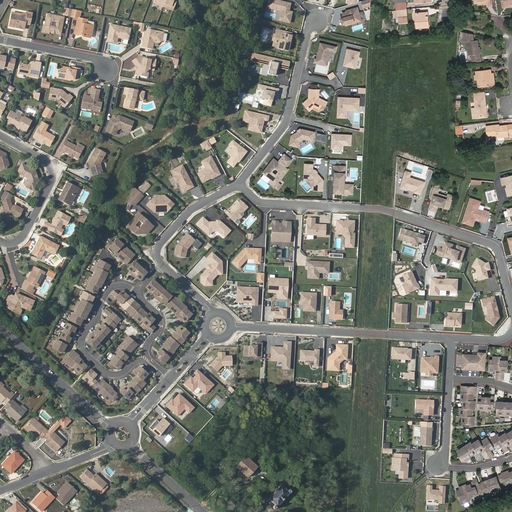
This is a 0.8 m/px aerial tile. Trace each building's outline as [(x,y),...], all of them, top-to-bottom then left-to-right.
[(153,0),(153,2),(173,9),(176,0),(153,0)] [(292,1),(285,0),(269,0),(268,5),(283,9),(282,13),(285,14),(284,19),(291,20),(293,10),(289,9),(290,7),(291,7),(292,1)] [(501,0),(503,9),(511,7),(511,5),(505,6),(503,0),(501,0)] [(362,15),(360,8),(358,8),(357,6),(352,7),(352,8),(344,11),(345,14),(344,14),(345,19),(347,18),(348,23),(353,21),(353,20),(356,19),(356,17),(362,15)] [(401,23),(408,22),(407,9),(406,9),(397,9),(394,9),(393,17),(401,16),(401,23)] [(27,12),(26,15),(12,13),(9,26),(24,29),(25,24),(26,22),(30,23),(32,13),(27,12)] [(429,26),(428,12),(416,13),(417,27),(429,26)] [(53,30),(55,31),(55,32),(60,33),(61,32),(64,17),(48,14),(46,25),(45,27),(47,31),(49,31),(53,32),(53,30)] [(87,24),(88,20),(78,18),(75,33),(76,35),(78,35),(80,35),(80,33),(82,33),(82,35),(83,36),(90,38),(92,37),(94,25),(87,24)] [(354,31),(364,28),(362,21),(352,24),(354,31)] [(129,39),(131,28),(111,25),(108,41),(116,43),(117,39),(116,38),(120,36),(121,38),(129,39)] [(275,32),(273,32),(272,38),(279,40),(278,46),(288,48),(291,33),(285,32),(285,30),(276,27),(275,32)] [(147,33),(145,33),(144,37),(146,37),(146,38),(145,39),(144,40),(142,46),(153,48),(154,42),(159,43),(162,40),(164,32),(147,29),(147,33)] [(474,40),(473,34),(462,32),(463,43),(465,42),(466,50),(468,50),(468,55),(471,55),(472,61),(481,60),(480,54),(481,54),(480,49),(479,50),(478,47),(477,40),(474,40)] [(315,60),(327,63),(331,49),(336,50),(338,45),(321,41),(319,52),(320,52),(319,57),(317,57),(316,56),(315,60)] [(357,66),(360,50),(348,47),(345,63),(357,66)] [(289,60),(253,52),(251,59),(270,63),(268,71),(275,73),(277,65),(287,67),(289,60)] [(0,66),(15,69),(17,60),(12,59),(12,58),(0,56),(0,66)] [(142,56),(140,56),(133,61),(136,65),(138,65),(139,67),(137,68),(136,74),(141,75),(142,72),(146,72),(146,71),(148,68),(150,69),(154,69),(157,59),(149,57),(149,59),(144,58),(143,57),(142,56)] [(31,67),(29,67),(28,65),(21,64),(19,73),(39,77),(42,62),(36,62),(32,62),(32,64),(31,67)] [(68,69),(68,70),(61,69),(59,77),(66,78),(66,77),(75,79),(75,78),(79,79),(81,69),(77,68),(76,70),(68,69)] [(492,73),(491,69),(476,71),(476,75),(475,75),(476,80),(478,80),(481,79),(482,87),(493,85),(493,79),(491,79),(491,74),(492,73)] [(279,87),(259,82),(258,86),(264,88),(262,96),(265,97),(264,102),(271,104),(274,93),(277,94),(279,87)] [(70,95),(63,89),(53,87),(50,99),(58,100),(66,106),(74,97),(71,94),(70,95)] [(144,99),(145,90),(126,87),(125,93),(128,94),(130,94),(129,98),(127,98),(126,106),(135,108),(137,97),(144,99)] [(311,87),(310,87),(310,93),(312,95),(304,102),(310,109),(315,105),(321,107),(323,103),(326,104),(328,100),(319,96),(320,87),(319,87),(311,87)] [(98,103),(100,93),(93,92),(92,96),(85,94),(82,108),(89,110),(90,109),(93,109),(94,109),(101,110),(102,104),(98,103)] [(486,107),(484,92),(474,93),(476,109),(476,111),(472,111),(473,118),(477,118),(477,117),(486,116),(485,109),(486,107)] [(360,104),(361,97),(340,95),(339,115),(348,116),(349,108),(353,108),(353,104),(360,104)] [(42,114),(50,118),(54,110),(46,106),(42,114)] [(477,118),(488,117),(487,107),(486,107),(485,109),(486,116),(477,117),(477,118)] [(250,121),(254,122),(252,129),(261,131),(264,118),(268,119),(269,115),(246,109),(243,120),(250,121)] [(24,117),(23,118),(10,111),(7,118),(10,120),(8,123),(18,128),(19,127),(20,128),(26,131),(31,121),(24,117)] [(115,117),(112,118),(107,131),(117,134),(118,129),(123,127),(131,131),(135,121),(120,115),(117,116),(115,117)] [(500,127),(497,127),(497,125),(487,126),(488,136),(498,135),(498,138),(505,137),(505,135),(509,135),(509,133),(511,132),(511,126),(511,125),(500,127)] [(54,136),(39,127),(34,136),(41,140),(43,140),(45,141),(45,142),(50,145),(54,136)] [(292,134),(290,143),(300,145),(301,140),(304,138),(313,140),(315,130),(303,127),(292,134)] [(318,132),(317,141),(327,142),(328,133),(318,132)] [(353,145),(353,134),(333,132),(332,148),(343,149),(344,144),(353,145)] [(247,150),(233,139),(229,144),(232,147),(228,152),(239,160),(247,150)] [(66,140),(60,150),(64,152),(65,151),(69,154),(71,153),(73,154),(73,155),(78,158),(83,149),(77,146),(66,140)] [(108,154),(98,149),(91,162),(95,175),(105,173),(102,164),(108,154)] [(276,179),(286,166),(281,162),(283,160),(288,164),(292,158),(285,153),(279,160),(275,157),(264,171),(270,176),(276,180),(276,179)] [(198,172),(202,180),(211,176),(211,177),(219,173),(210,155),(202,160),(206,168),(198,172)] [(35,169),(21,162),(17,170),(26,175),(27,178),(24,183),(26,184),(26,185),(30,187),(31,187),(32,188),(33,188),(38,178),(35,169)] [(314,163),(306,162),(305,176),(310,177),(315,182),(315,188),(324,189),(324,178),(315,168),(313,168),(314,163)] [(182,163),(172,169),(174,174),(174,176),(175,180),(178,180),(183,190),(193,185),(182,163)] [(345,183),(346,165),(336,165),(335,192),(353,192),(354,183),(345,183)] [(422,193),(425,181),(410,176),(411,175),(406,173),(401,187),(408,189),(408,187),(416,189),(415,191),(422,193)] [(511,175),(503,177),(505,184),(508,183),(509,187),(508,187),(509,192),(511,194),(511,175)] [(276,186),(279,182),(276,179),(276,180),(270,176),(267,179),(276,186)] [(262,178),(258,182),(267,189),(271,185),(262,178)] [(144,194),(152,185),(146,180),(138,189),(144,194)] [(80,187),(68,181),(59,198),(71,204),(80,187)] [(441,188),(436,186),(432,197),(434,198),(430,208),(438,210),(439,205),(450,208),(454,195),(450,193),(449,195),(439,192),(441,188)] [(130,196),(136,201),(142,194),(134,187),(130,196)] [(146,204),(153,210),(167,209),(173,203),(164,194),(155,194),(146,204)] [(134,204),(136,201),(130,196),(127,201),(134,204)] [(482,201),(472,197),(465,222),(475,225),(477,217),(483,218),(488,220),(491,211),(485,209),(485,210),(480,208),(482,201)] [(10,198),(3,200),(5,207),(0,208),(0,213),(1,218),(14,214),(19,216),(23,208),(15,204),(14,206),(12,205),(10,198)] [(236,201),(229,209),(227,208),(225,211),(234,219),(237,216),(239,216),(242,213),(242,211),(247,205),(238,198),(236,201)] [(88,213),(82,209),(79,215),(86,218),(88,213)] [(45,221),(43,225),(54,231),(54,230),(58,232),(61,227),(63,223),(65,223),(67,224),(71,217),(59,210),(56,216),(54,217),(53,219),(53,222),(52,224),(45,221)] [(139,212),(127,225),(134,232),(147,232),(153,225),(139,212)] [(203,216),(197,222),(208,233),(212,229),(217,229),(224,235),(230,229),(220,220),(208,221),(203,216)] [(315,217),(307,216),(306,233),(325,234),(326,223),(318,223),(318,224),(315,224),(315,217)] [(354,228),(354,220),(345,219),(345,221),(342,221),(342,220),(337,219),(336,228),(337,228),(337,232),(343,232),(346,236),(346,245),(353,245),(354,232),(352,232),(353,228),(354,228)] [(278,220),(272,220),(271,234),(277,234),(277,239),(290,240),(291,221),(282,220),(282,222),(278,222),(278,220)] [(426,235),(403,227),(399,238),(418,244),(419,241),(423,242),(426,235)] [(177,243),(175,253),(177,255),(185,256),(187,248),(195,239),(187,232),(177,243)] [(59,245),(41,235),(32,252),(41,257),(45,249),(55,253),(59,245)] [(110,239),(105,245),(108,247),(107,248),(111,251),(112,249),(115,251),(114,252),(126,263),(134,253),(116,237),(113,241),(110,239)] [(453,244),(445,241),(443,248),(441,255),(461,261),(466,248),(458,245),(456,250),(452,249),(453,244)] [(245,247),(232,261),(238,267),(247,257),(255,257),(254,262),(260,262),(260,248),(245,247)] [(217,273),(217,268),(222,267),(221,260),(212,252),(207,257),(212,262),(211,264),(211,268),(207,268),(201,275),(201,281),(204,284),(212,284),(212,279),(217,273)] [(100,286),(107,272),(106,271),(110,264),(99,258),(97,261),(96,261),(93,265),(94,266),(92,270),(94,270),(91,276),(89,275),(87,280),(88,280),(86,284),(87,285),(86,288),(96,293),(98,289),(97,289),(99,285),(100,286)] [(491,269),(489,262),(485,263),(485,262),(478,258),(473,266),(476,268),(477,272),(479,279),(489,277),(488,272),(487,272),(486,270),(491,269)] [(139,279),(146,271),(147,270),(144,266),(143,267),(138,263),(139,262),(135,259),(127,268),(131,271),(130,272),(135,276),(136,276),(139,279)] [(328,272),(329,261),(306,260),(306,265),(309,265),(309,268),(308,268),(308,277),(318,277),(318,271),(328,272)] [(27,280),(26,280),(24,284),(33,288),(34,285),(38,286),(45,271),(35,266),(27,280)] [(417,284),(416,281),(417,281),(412,270),(404,274),(407,282),(403,284),(407,293),(420,287),(419,283),(418,283),(417,284)] [(167,292),(162,287),(164,286),(160,283),(159,284),(157,282),(158,281),(154,277),(146,286),(149,289),(149,290),(151,293),(152,292),(155,295),(154,296),(160,300),(161,300),(164,303),(172,294),(168,290),(167,292)] [(288,278),(269,277),(269,287),(278,288),(278,291),(277,297),(287,298),(288,278)] [(458,296),(459,279),(430,277),(429,294),(458,296)] [(33,288),(24,284),(22,287),(33,293),(35,289),(33,288)] [(257,304),(258,287),(253,286),(253,291),(247,291),(247,286),(237,286),(237,292),(240,293),(240,298),(244,298),(244,301),(247,301),(247,298),(250,298),(250,301),(252,301),(252,304),(257,304)] [(140,305),(128,294),(125,292),(125,291),(123,288),(118,294),(113,289),(108,295),(113,299),(115,297),(117,299),(116,301),(131,314),(134,317),(140,322),(141,320),(143,322),(142,324),(146,327),(145,327),(150,332),(155,326),(150,322),(154,318),(151,315),(151,314),(149,311),(148,313),(142,307),(138,312),(136,309),(139,305),(140,305)] [(84,318),(92,303),(90,303),(94,296),(81,289),(79,294),(80,294),(79,297),(80,298),(79,301),(77,300),(73,308),(75,309),(73,312),(72,311),(70,314),(69,313),(66,318),(79,324),(83,317),(84,318)] [(304,303),(305,303),(305,305),(306,305),(306,306),(305,306),(305,310),(315,310),(315,304),(314,302),(314,297),(316,297),(316,293),(300,292),(299,303),(304,303)] [(17,298),(15,297),(16,296),(11,293),(6,302),(11,305),(10,308),(18,312),(22,305),(31,309),(36,301),(22,294),(21,296),(20,296),(17,298)] [(185,307),(186,306),(174,295),(166,305),(178,315),(177,316),(180,318),(181,317),(184,321),(192,311),(188,308),(187,309),(185,307)] [(495,296),(482,299),(484,305),(487,304),(490,315),(487,318),(494,324),(500,317),(495,296)] [(330,300),(329,319),(343,319),(344,309),(340,309),(341,300),(330,300)] [(407,303),(396,303),(395,322),(406,322),(407,303)] [(115,324),(120,318),(106,306),(103,309),(108,314),(104,318),(102,316),(100,318),(103,320),(101,322),(102,322),(99,325),(98,324),(95,327),(97,328),(94,331),(93,330),(88,336),(89,336),(86,340),(95,348),(98,344),(97,343),(101,338),(103,339),(106,336),(104,335),(106,333),(108,334),(111,330),(111,329),(116,324),(115,324)] [(286,308),(280,308),(280,311),(273,311),(273,316),(286,317),(286,308)] [(462,313),(447,312),(446,325),(455,325),(455,323),(459,324),(461,321),(462,313)] [(71,337),(75,331),(74,330),(76,326),(65,321),(63,325),(64,326),(61,332),(60,331),(57,335),(59,336),(58,339),(56,338),(52,345),(64,352),(66,348),(64,347),(66,343),(64,342),(65,339),(68,341),(70,337),(71,337)] [(179,345),(187,336),(186,334),(189,332),(180,324),(177,327),(178,328),(176,331),(175,330),(170,336),(169,336),(164,342),(159,348),(160,348),(157,351),(158,352),(155,355),(164,363),(167,360),(166,359),(174,350),(173,350),(178,344),(179,345)] [(127,355),(137,343),(128,335),(117,347),(118,348),(115,351),(116,352),(114,354),(113,353),(110,357),(111,358),(106,363),(112,368),(114,366),(117,369),(120,366),(119,365),(122,362),(123,363),(125,360),(124,359),(127,356),(127,355)] [(283,346),(272,345),(271,360),(283,361),(282,369),(290,369),(292,340),(284,340),(283,346)] [(245,345),(244,355),(255,355),(255,357),(261,358),(261,342),(256,342),(256,344),(252,344),(252,346),(249,345),(245,345)] [(328,355),(328,370),(341,370),(341,359),(348,359),(348,344),(335,343),(335,355),(328,355)] [(393,346),(392,358),(412,360),(413,348),(393,346)] [(83,360),(78,355),(78,354),(72,349),(66,356),(65,355),(62,359),(70,366),(71,365),(75,369),(74,370),(78,373),(86,364),(83,361),(83,360)] [(319,367),(320,349),(300,349),(300,360),(314,361),(313,367),(319,367)] [(231,364),(231,355),(224,355),(224,351),(218,352),(218,357),(216,358),(214,358),(210,364),(217,370),(221,364),(231,364)] [(474,354),(475,354),(465,353),(464,368),(486,369),(487,352),(480,352),(480,354),(479,359),(479,362),(474,361),(474,354)] [(439,356),(422,355),(421,372),(438,373),(439,356)] [(491,359),(490,370),(496,371),(496,370),(501,370),(509,371),(509,360),(502,360),(503,356),(494,356),(494,359),(491,359)] [(135,394),(145,382),(142,379),(144,376),(145,378),(148,374),(139,366),(136,369),(136,368),(133,371),(136,374),(125,385),(124,384),(121,386),(122,387),(119,390),(128,399),(131,395),(130,394),(132,392),(135,394)] [(110,387),(111,386),(108,383),(107,383),(101,378),(98,382),(93,377),(96,373),(90,368),(82,377),(88,382),(93,387),(99,393),(100,392),(103,394),(102,395),(109,401),(111,399),(113,400),(116,396),(114,394),(116,392),(110,387)] [(213,384),(196,369),(194,372),(197,375),(193,378),(190,376),(184,382),(192,390),(197,385),(205,392),(213,384)] [(6,403),(10,398),(12,396),(9,394),(3,387),(0,384),(0,401),(1,403),(3,400),(6,403)] [(477,393),(477,386),(462,385),(461,400),(464,400),(464,408),(461,408),(461,415),(463,416),(463,423),(475,424),(475,416),(473,416),(474,408),(476,409),(476,400),(474,400),(475,393),(477,393)] [(193,407),(178,393),(170,402),(169,401),(165,405),(177,415),(184,408),(188,412),(193,407)] [(484,395),(480,395),(479,408),(482,408),(482,410),(491,410),(491,409),(495,409),(495,396),(491,396),(491,397),(484,396),(484,395)] [(17,421),(25,412),(10,398),(6,403),(4,405),(7,409),(6,410),(17,421)] [(433,414),(434,400),(416,399),(416,408),(424,408),(424,414),(433,414)] [(511,401),(499,401),(498,413),(502,414),(501,415),(510,416),(511,414),(511,401)] [(179,416),(183,419),(188,412),(184,409),(179,416)] [(158,435),(169,423),(162,417),(159,421),(156,419),(149,427),(158,435)] [(41,438),(43,436),(47,431),(37,422),(33,418),(24,427),(36,438),(39,435),(41,438)] [(431,445),(432,427),(422,426),(421,445),(431,445)] [(56,452),(64,442),(50,429),(47,431),(43,436),(46,439),(45,441),(56,452)] [(511,430),(511,431),(511,430),(508,432),(507,432),(501,436),(499,433),(492,438),(499,448),(502,446),(506,452),(509,449),(507,446),(510,444),(511,445),(511,444),(511,430)] [(491,450),(495,448),(488,437),(481,441),(480,439),(477,441),(476,440),(473,442),(472,441),(469,443),(469,442),(461,447),(462,448),(459,450),(466,461),(469,459),(469,458),(476,454),(479,452),(480,453),(483,451),(484,452),(487,450),(492,458),(495,456),(491,450)] [(23,460),(14,452),(2,465),(11,473),(23,460)] [(405,462),(406,458),(408,458),(408,454),(396,453),(396,458),(397,458),(396,464),(392,464),(392,470),(399,470),(399,477),(407,478),(407,468),(405,467),(405,466),(405,462)] [(257,467),(245,457),(236,467),(248,477),(257,467)] [(106,484),(106,483),(95,473),(93,475),(90,479),(87,476),(90,472),(87,469),(80,476),(98,493),(99,492),(106,484)] [(502,474),(499,475),(502,482),(505,480),(507,485),(511,482),(511,471),(511,472),(510,470),(502,473),(502,474)] [(457,491),(462,504),(469,501),(469,500),(472,498),(472,497),(476,496),(476,495),(479,493),(481,497),(492,493),(491,492),(498,489),(498,491),(503,489),(498,476),(483,482),(483,483),(480,484),(477,478),(473,480),(474,481),(471,483),(471,484),(468,485),(467,484),(460,487),(461,489),(457,491)] [(57,493),(59,495),(56,499),(63,505),(77,491),(67,482),(57,493)] [(101,495),(109,487),(106,484),(99,492),(101,495)] [(277,508),(277,507),(289,493),(290,493),(291,492),(292,491),(291,489),(289,489),(287,491),(281,485),(269,499),(275,505),(273,506),(273,508),(275,509),(276,509),(277,508)] [(445,503),(445,500),(446,486),(440,485),(440,490),(438,490),(438,491),(432,491),(432,485),(428,485),(427,498),(440,499),(439,503),(445,503)] [(32,503),(41,511),(54,497),(47,490),(44,494),(42,492),(32,503)] [(327,500),(332,505),(336,501),(331,496),(327,500)] [(23,511),(25,511),(18,505),(16,503),(6,511),(23,511)] [(25,511),(27,509),(21,503),(18,505),(25,511)]
